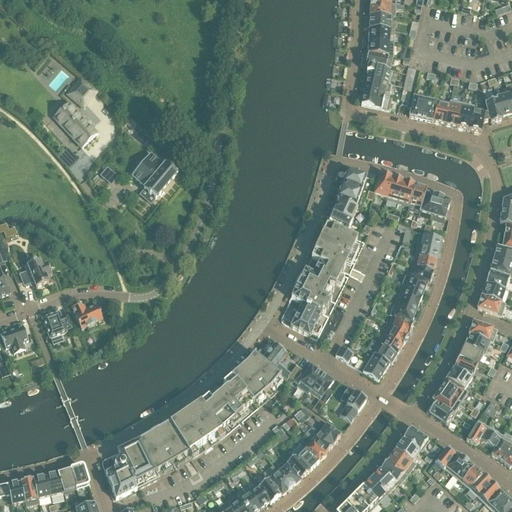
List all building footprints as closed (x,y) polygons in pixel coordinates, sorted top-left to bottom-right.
[(395,6),(370,5),(369,18),(395,19),(395,6)] [(505,9),(495,12),(497,18),(507,15),(505,9)] [(395,19),(369,18),(369,31),(394,32),(392,32),(392,19),(395,20),(395,19)] [(394,32),(369,31),(368,44),(394,45),(394,32)] [(394,45),(368,44),(368,56),(393,59),(394,45)] [(393,59),(368,56),(365,68),(390,73),(393,59)] [(392,74),(365,68),(368,69),(366,75),(368,75),(367,82),(391,87),(392,87),(389,86),(392,74)] [(67,97),(83,110),(96,94),(80,81),(67,97)] [(391,87),(367,82),(364,94),(388,100),(389,100),(390,95),(391,93),(390,92),(391,87)] [(388,100),(389,100),(364,94),(363,99),(361,99),(359,105),(361,106),(361,108),(373,110),(381,112),(384,99),(388,100)] [(507,94),(495,97),(495,100),(501,120),(502,119),(511,116),(511,111),(508,96),(507,94)] [(409,119),(421,122),(426,99),(414,97),(409,119)] [(433,125),(438,102),(426,99),(421,122),(433,125)] [(495,100),(484,103),(487,116),(489,123),(490,125),(502,122),(502,119),(501,120),(495,100)] [(438,102),(433,125),(445,127),(450,102),(449,105),(438,102)] [(456,130),(462,105),(450,102),(445,127),(456,130)] [(473,112),(474,108),(462,105),(456,130),(468,132),(473,112)] [(69,106),(53,120),(82,150),(97,136),(89,127),(91,126),(84,118),(82,120),(69,106)] [(473,112),(468,132),(480,135),(483,125),(489,123),(487,116),(473,112)] [(143,191),(155,201),(177,175),(172,171),(173,171),(171,169),(170,170),(165,165),(164,167),(150,156),(131,178),(140,186),(142,184),(146,188),(143,191)] [(366,180),(347,173),(342,188),(361,195),(366,180)] [(392,180),(380,176),(374,196),(386,200),(392,180)] [(392,180),(385,202),(397,205),(403,183),(392,180)] [(403,183),(397,205),(409,209),(409,207),(415,187),(403,183)] [(427,191),(415,187),(409,207),(420,210),(427,191)] [(339,203),(357,211),(355,210),(361,195),(342,188),(337,202),(339,203)] [(438,198),(426,195),(418,219),(431,223),(432,218),(438,198)] [(451,202),(438,198),(432,218),(445,222),(451,202)] [(511,198),(503,202),(511,209),(511,198)] [(511,209),(503,202),(499,226),(506,227),(511,227),(511,209)] [(339,203),(332,217),(351,225),(357,211),(339,203)] [(351,226),(332,217),(327,229),(346,237),(351,226)] [(511,227),(506,227),(505,233),(504,233),(504,237),(502,250),(503,250),(511,252),(511,227)] [(327,229),(326,228),(311,261),(300,282),(298,281),(293,292),(295,293),(281,322),(281,324),(283,326),(317,342),(316,343),(318,344),(364,245),(346,237),(327,229)] [(441,241),(419,237),(416,248),(439,252),(441,241)] [(439,252),(416,248),(414,258),(437,263),(439,252)] [(511,253),(502,251),(503,250),(502,250),(497,249),(493,262),(511,266),(511,253)] [(437,263),(414,258),(412,268),(434,275),(437,263)] [(511,266),(493,262),(489,273),(511,281),(511,278),(511,266)] [(39,263),(26,269),(29,274),(25,275),(29,286),(33,284),(36,290),(48,284),(46,279),(51,277),(46,265),(41,268),(39,263)] [(433,276),(412,268),(408,278),(428,286),(429,287),(433,276)] [(489,273),(485,286),(505,292),(509,280),(511,281),(489,273)] [(0,299),(10,296),(3,277),(0,278),(0,299)] [(423,296),(428,286),(406,277),(402,287),(423,296)] [(485,286),(481,298),(501,305),(505,292),(485,286)] [(423,296),(402,287),(398,297),(419,306),(423,296)] [(419,306),(398,297),(393,307),(415,316),(419,306)] [(481,298),(477,311),(501,319),(505,306),(501,305),(481,298)] [(415,316),(393,307),(389,318),(413,326),(415,316)] [(83,308),(71,310),(75,318),(74,318),(81,332),(102,322),(100,316),(101,316),(99,313),(99,314),(96,308),(85,313),(83,308)] [(59,314),(42,321),(53,349),(65,345),(62,336),(67,335),(66,332),(72,330),(67,318),(61,320),(59,314)] [(413,326),(391,318),(388,328),(408,338),(413,326)] [(473,324),(468,337),(493,345),(497,332),(473,324)] [(11,349),(14,357),(25,353),(23,345),(28,343),(23,328),(0,336),(6,351),(11,349)] [(408,338),(388,328),(382,337),(402,349),(408,338)] [(396,359),(402,349),(382,337),(377,345),(396,359)] [(468,337),(464,348),(485,357),(490,345),(493,346),(493,345),(468,337)] [(396,359),(377,345),(371,355),(372,356),(389,367),(390,368),(396,359)] [(260,352),(256,357),(274,373),(287,357),(274,347),(266,356),(260,352)] [(485,358),(485,357),(464,348),(458,360),(477,368),(482,357),(485,358)] [(347,366),(353,357),(341,349),(335,359),(347,366)] [(102,467),(115,502),(115,503),(158,481),(192,462),(225,439),(276,396),(287,383),(274,373),(256,357),(254,356),(246,366),(200,406),(170,426),(157,434),(157,433),(151,437),(141,443),(119,455),(102,463),(102,465),(102,467)] [(389,367),(372,356),(366,364),(384,376),(389,367)] [(477,368),(458,360),(453,371),(472,381),(477,368)] [(384,376),(364,363),(358,373),(378,385),(384,376)] [(301,372),(296,368),(287,379),(293,383),(301,372)] [(311,368),(306,376),(296,389),(307,397),(322,376),(311,368)] [(472,381),(453,371),(447,381),(464,392),(472,381)] [(306,376),(301,372),(293,383),(297,387),(306,376)] [(333,384),(322,376),(309,395),(324,406),(333,395),(328,391),(333,384)] [(464,392),(447,381),(439,392),(460,406),(468,395),(464,392)] [(366,404),(348,391),(340,402),(347,407),(339,418),(350,426),(366,404)] [(460,406),(439,392),(432,403),(453,416),(460,406)] [(455,417),(435,405),(432,410),(430,409),(426,415),(447,429),(455,417)] [(479,443),(487,429),(478,423),(466,443),(476,449),(479,443)] [(340,437),(322,424),(316,433),(333,448),(340,437)] [(310,441),(324,456),(333,448),(316,433),(312,429),(305,437),(308,440),(309,442),(310,441)] [(495,452),(503,438),(487,429),(479,443),(495,452)] [(403,442),(421,455),(429,444),(410,430),(403,442)] [(501,463),(511,447),(511,443),(503,438),(495,452),(491,458),(501,463)] [(326,458),(324,456),(310,441),(309,442),(302,449),(318,466),(326,458)] [(403,442),(395,452),(416,467),(412,464),(419,454),(421,455),(403,442)] [(318,466),(302,449),(299,446),(291,454),(295,459),(310,474),(318,466)] [(511,467),(511,449),(501,463),(501,464),(509,471),(511,467)] [(454,458),(446,451),(434,465),(443,473),(444,472),(443,472),(454,458)] [(416,467),(395,452),(387,463),(407,478),(416,467)] [(465,462),(456,455),(454,458),(443,472),(444,472),(452,479),(465,462)] [(300,482),(310,474),(295,459),(287,466),(300,482)] [(473,469),(465,462),(452,479),(460,485),(473,469)] [(407,478),(387,463),(380,472),(399,489),(407,478)] [(300,482),(287,466),(286,465),(276,473),(291,491),(300,483),(300,482)] [(69,474),(75,492),(86,489),(88,487),(88,486),(84,471),(83,470),(82,469),(80,469),(72,472),(71,474),(69,474)] [(483,477),(473,469),(460,485),(469,492),(483,477)] [(399,489),(380,472),(371,481),(388,497),(397,487),(399,489)] [(69,473),(58,476),(63,496),(75,492),(69,474),(69,473)] [(287,493),(291,491),(277,475),(268,482),(281,498),(287,493)] [(58,476),(45,479),(50,499),(63,496),(58,476)] [(491,485),(483,477),(469,492),(477,500),(491,485)] [(45,479),(33,482),(38,502),(50,499),(45,479)] [(270,506),(281,498),(268,482),(266,479),(257,487),(271,504),(269,505),(270,506)] [(388,497),(371,481),(362,490),(378,506),(388,497)] [(33,482),(20,485),(25,505),(38,502),(33,482)] [(20,485),(7,487),(9,498),(11,508),(25,505),(20,485)] [(499,492),(491,485),(477,500),(485,507),(499,492)] [(260,511),(269,505),(257,486),(247,493),(248,495),(260,511)] [(7,487),(0,489),(0,499),(9,498),(7,487)] [(372,511),(378,506),(362,490),(353,499),(366,511),(372,511)] [(495,511),(507,500),(499,492),(485,507),(489,511),(495,511)] [(259,511),(260,511),(248,495),(239,501),(246,511),(259,511)] [(348,511),(366,511),(353,499),(344,508),(348,511)] [(510,511),(511,510),(511,504),(507,500),(495,511),(510,511)] [(232,511),(246,511),(239,501),(230,507),(232,511)]
